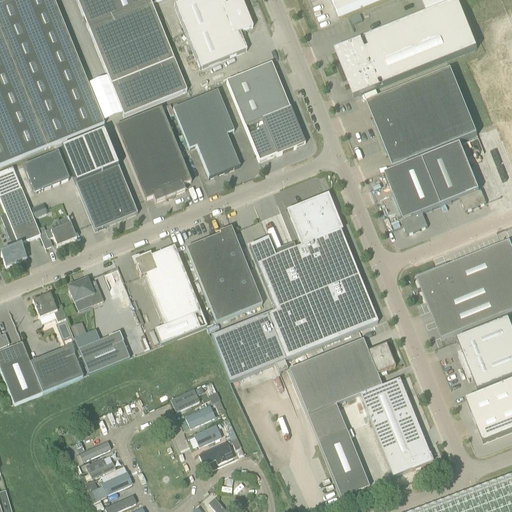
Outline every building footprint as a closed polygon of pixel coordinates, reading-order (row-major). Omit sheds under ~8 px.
[(0,168),(104,127),(101,120),(86,84),(52,0),(4,0),(5,1),(0,2),(0,168)] [(75,0),(88,32),(106,76),(110,87),(121,113),(123,119),(186,93),(173,62),(148,0),(75,0)] [(199,72),(237,56),(246,53),(241,40),(245,38),(243,33),(252,29),(241,1),(231,4),(229,0),(227,0),(225,1),(225,0),(190,0),(173,7),(199,72)] [(330,0),(338,17),(380,0),(330,0)] [(420,0),(426,14),(349,46),(337,51),(349,80),(352,78),(360,97),(362,96),(477,49),(457,2),(461,0),(420,0)] [(359,16),(350,20),(352,26),(362,22),(359,16)] [(271,66),(226,84),(258,165),(304,146),(271,66)] [(406,166),(477,137),(450,72),(380,100),(387,117),(373,122),(379,137),(380,141),(386,155),(400,149),(406,166)] [(121,113),(106,76),(86,84),(101,120),(121,113)] [(179,109),(172,112),(188,152),(196,149),(205,172),(209,181),(208,181),(208,182),(240,169),(239,168),(239,169),(226,137),(233,134),(230,125),(217,94),(179,109)] [(191,184),(187,175),(161,110),(114,129),(140,194),(144,203),(152,200),(155,205),(185,193),(182,187),(191,184)] [(103,133),(61,151),(75,187),(94,234),(108,229),(134,218),(137,217),(116,165),(103,133)] [(460,146),(422,162),(441,209),(460,201),(465,214),(486,205),(481,192),(478,193),(460,146)] [(69,182),(57,154),(22,168),(34,196),(69,182)] [(422,162),(384,177),(403,223),(401,224),(406,237),(427,229),(422,216),(441,208),(422,162)] [(12,170),(0,175),(0,203),(5,216),(0,218),(2,224),(5,232),(11,230),(18,247),(40,238),(37,232),(33,221),(30,215),(29,212),(24,200),(21,191),(12,170)] [(266,317),(211,340),(229,386),(276,367),(279,374),(287,370),(284,363),(377,325),(366,298),(340,233),(338,234),(335,227),(337,226),(328,203),(323,201),(292,213),(290,218),(299,242),(301,241),(304,248),(274,260),(267,241),(248,248),(274,314),(266,317)] [(34,210),(29,212),(30,215),(33,221),(38,219),(34,210)] [(43,229),(37,232),(40,238),(45,251),(52,248),(49,241),(53,240),(54,243),(57,249),(63,247),(76,241),(70,226),(67,220),(57,224),(59,227),(45,233),(43,229)] [(185,251),(189,260),(215,326),(261,307),(230,230),(222,233),(223,236),(185,251)] [(20,249),(0,257),(5,270),(26,262),(20,249)] [(140,280),(142,278),(163,330),(154,333),(160,348),(206,330),(200,315),(174,249),(151,258),(150,256),(139,260),(141,266),(135,268),(140,280)] [(437,270),(419,278),(422,286),(419,288),(427,306),(430,305),(444,341),(511,314),(511,267),(499,273),(491,253),(439,274),(437,270)] [(78,286),(68,290),(75,307),(78,314),(92,308),(103,304),(99,293),(91,296),(88,286),(86,281),(78,285),(78,286)] [(49,296),(32,304),(39,321),(41,327),(56,321),(57,325),(66,321),(65,319),(62,312),(60,307),(57,309),(55,304),(53,305),(49,296)] [(458,358),(468,384),(472,382),(477,395),(511,381),(511,331),(508,322),(456,343),(462,356),(458,358)] [(76,327),(71,329),(75,340),(80,338),(76,327)] [(0,350),(7,348),(7,347),(9,347),(6,338),(4,339),(3,339),(2,340),(0,335),(0,350)] [(122,344),(119,335),(108,339),(109,340),(78,353),(88,378),(129,361),(122,344)] [(362,342),(353,346),(288,372),(307,419),(359,398),(381,389),(376,377),(395,370),(385,347),(367,354),(362,342)] [(0,374),(14,408),(42,396),(29,365),(21,346),(12,350),(0,354),(0,374)] [(42,396),(82,380),(73,357),(74,357),(70,349),(62,352),(29,365),(42,396)] [(428,456),(398,382),(381,389),(359,398),(392,480),(411,472),(411,473),(432,464),(429,456),(428,456)] [(511,433),(511,383),(465,402),(483,446),(511,433)] [(216,395),(211,386),(206,388),(210,398),(215,396),(216,395)] [(194,392),(169,401),(174,415),(199,406),(194,392)] [(210,398),(206,400),(209,408),(218,404),(219,403),(216,395),(215,396),(210,398)] [(224,414),(219,405),(214,407),(219,417),(224,414)] [(199,422),(202,427),(212,423),(210,417),(213,415),(211,409),(187,420),(190,426),(199,422)] [(232,432),(228,422),(222,425),(227,435),(232,432)] [(218,428),(195,439),(200,451),(223,441),(218,428)] [(231,432),(227,435),(230,443),(235,440),(231,432)] [(346,433),(317,445),(340,501),(368,490),(346,433)] [(240,450),(236,440),(235,440),(230,443),(235,452),(240,450)] [(78,457),(82,465),(110,452),(107,444),(78,457)] [(80,445),(65,452),(68,459),(73,456),(74,458),(84,454),(80,445)] [(204,455),(208,464),(232,452),(228,445),(204,455)] [(78,466),(73,456),(68,459),(73,469),(77,466),(78,466)] [(91,482),(114,472),(112,466),(106,469),(103,462),(86,469),(91,482)] [(77,466),(73,469),(77,477),(81,475),(78,468),(77,466)] [(86,485),(82,475),(81,475),(77,477),(81,487),(86,485)] [(101,487),(107,499),(133,487),(128,475),(101,487)] [(511,511),(511,479),(423,511),(511,511)] [(86,485),(81,487),(85,495),(90,493),(87,485),(86,485)] [(95,503),(90,493),(85,495),(90,505),(95,503)] [(0,495),(0,511),(10,511),(5,494),(0,495)] [(104,510),(104,511),(122,511),(136,505),(133,497),(104,510)] [(95,503),(90,505),(92,511),(97,511),(99,511),(103,510),(99,501),(95,503)] [(223,511),(214,501),(208,506),(212,511),(223,511)]
